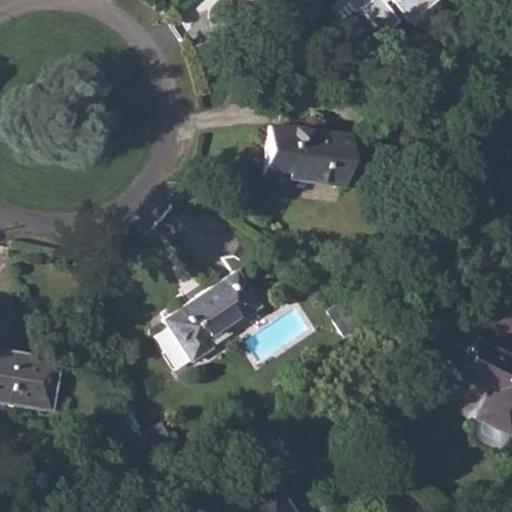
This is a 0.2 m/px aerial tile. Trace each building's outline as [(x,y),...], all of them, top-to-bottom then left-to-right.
[(265,125),(259,175),(338,184),(344,134),(305,130),(305,128),(288,126),(288,128),(265,125)] [(231,273),(160,320),(187,361),(208,347),(203,341),(250,309),(254,306),(231,273)] [(484,392),(471,418),(467,425),(468,439),(487,449),(496,444),(502,433),(505,435),(511,420),(511,359),(470,340),(452,376),(481,391),(484,392)] [(0,396),(1,396),(0,399),(0,401),(47,410),(54,360),(7,353),(7,356),(0,354),(0,396)] [(290,511),(271,483),(230,511),(231,511),(290,511)]
